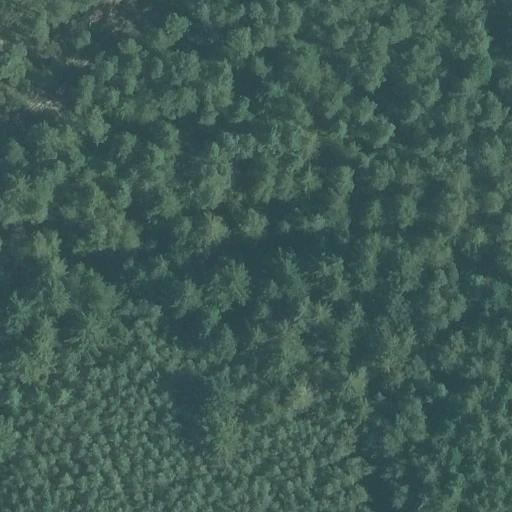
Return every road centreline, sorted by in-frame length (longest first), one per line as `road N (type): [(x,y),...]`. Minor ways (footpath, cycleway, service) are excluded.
road 1 (track): [(0,273),(511,223)]
road 2 (track): [(0,117),(17,95),(156,0)]
